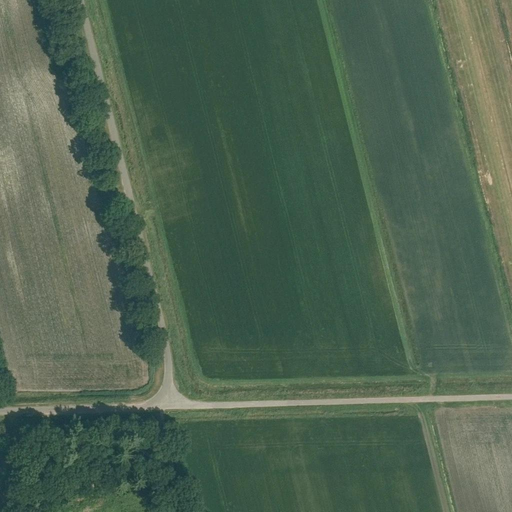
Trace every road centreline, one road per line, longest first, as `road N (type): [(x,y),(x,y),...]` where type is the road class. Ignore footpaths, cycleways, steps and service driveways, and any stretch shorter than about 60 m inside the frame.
road 1 (unclassified): [(160,407),(162,335),(79,0)]
road 2 (unclassified): [(160,407),(511,397)]
road 3 (unclassified): [(0,411),(160,407)]
